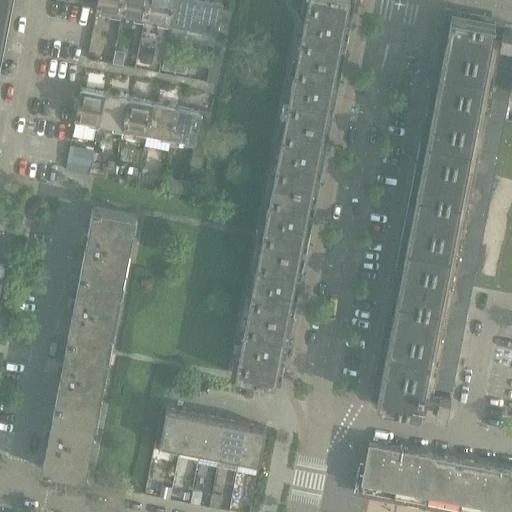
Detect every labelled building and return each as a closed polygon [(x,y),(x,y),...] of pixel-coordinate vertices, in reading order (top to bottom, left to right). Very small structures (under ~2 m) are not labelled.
[(0,0),(0,60),(1,60),(11,12),(12,0),(0,0)] [(98,0),(97,10),(123,15),(125,0),(98,0)] [(149,0),(125,0),(123,15),(146,19),(149,0)] [(174,0),(149,0),(146,19),(170,24),(174,0)] [(197,0),(174,0),(170,24),(193,28),(197,0)] [(223,1),(219,0),(197,0),(193,28),(216,33),(215,38),(225,40),(231,11),(221,9),(223,1)] [(349,0),(293,0),(293,4),(307,7),(298,53),(337,61),(349,0)] [(453,390),(473,283),(474,281),(511,288),(511,120),(505,119),(511,82),(511,33),(494,30),(495,22),(452,14),(377,402),(420,411),(421,409),(426,410),(428,401),(422,400),(425,384),(453,390)] [(225,40),(215,38),(213,49),(223,51),(225,40)] [(142,48),(140,62),(152,64),(155,50),(142,48)] [(223,51),(213,49),(211,60),(221,62),(223,51)] [(337,61),(298,53),(285,117),(325,124),(337,61)] [(221,62),(211,60),(209,71),(219,73),(221,62)] [(219,73),(209,71),(207,82),(217,83),(219,73)] [(75,120),(102,125),(108,93),(82,87),(75,120)] [(131,97),(108,93),(102,125),(125,129),(131,97)] [(155,102),(131,97),(125,129),(149,134),(155,102)] [(178,106),(155,102),(149,134),(171,138),(178,106)] [(202,111),(178,106),(171,138),(195,143),(195,141),(198,129),(200,119),(202,111)] [(211,113),(202,111),(200,119),(210,121),(211,113)] [(325,124),(285,117),(273,180),(313,188),(325,124)] [(210,121),(200,119),(198,129),(208,131),(210,121)] [(208,131),(198,129),(195,141),(205,143),(208,131)] [(205,143),(195,141),(195,143),(193,151),(203,153),(205,143)] [(89,174),(94,150),(73,147),(70,160),(67,160),(66,169),(89,174)] [(203,153),(193,151),(191,161),(201,163),(203,153)] [(201,163),(191,161),(189,171),(199,173),(201,163)] [(162,188),(164,176),(141,172),(139,184),(162,188)] [(313,188),(273,180),(261,245),(300,252),(313,188)] [(187,184),(186,192),(198,194),(199,186),(187,184)] [(86,246),(80,273),(123,282),(136,215),(93,207),(88,235),(84,234),(82,245),(86,246)] [(300,252),(261,245),(248,310),(288,317),(300,252)] [(73,311),(68,336),(111,344),(123,282),(80,273),(75,300),(71,299),(69,310),(73,311)] [(288,317),(248,310),(236,375),(275,382),(288,317)] [(60,376),(55,404),(98,412),(111,344),(68,336),(63,365),(59,364),(57,376),(60,376)] [(253,391),(246,390),(245,397),(252,398),(253,391)] [(451,397),(440,395),(436,414),(447,416),(451,397)] [(98,412),(55,404),(50,430),(46,429),(44,441),(48,442),(43,469),(86,478),(98,412)] [(188,412),(178,410),(167,408),(160,444),(180,448),(188,412)] [(207,416),(189,413),(188,412),(180,448),(200,452),(207,416)] [(227,420),(209,416),(207,416),(200,452),(220,455),(227,420)] [(247,424),(236,422),(227,420),(220,455),(239,459),(247,424)] [(266,428),(256,426),(247,424),(239,459),(260,463),(266,428)] [(511,511),(511,469),(370,442),(361,489),(485,511),(511,511)] [(161,486),(159,498),(169,500),(172,488),(161,486)] [(192,491),(189,503),(199,505),(202,493),(192,491)] [(212,494),(210,507),(220,508),(222,496),(212,494)]
